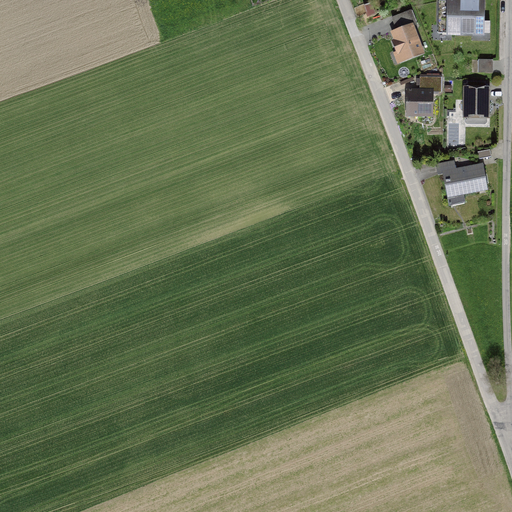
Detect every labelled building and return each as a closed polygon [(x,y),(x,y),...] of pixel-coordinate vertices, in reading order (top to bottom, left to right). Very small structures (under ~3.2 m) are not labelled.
[(482,2),(439,2),(439,35),(483,35),(482,2)] [(399,32),(394,34),(404,60),(422,53),(412,29),(418,27),(413,13),(394,20),(399,32)] [(491,62),(478,62),(478,74),(491,74),(491,62)] [(422,91),(410,91),(410,119),(438,119),(438,94),(444,94),(444,79),(422,79),(422,91)] [(486,92),(465,92),(466,123),(487,123),(486,92)] [(490,150),(478,153),(479,159),(492,157),(490,150)] [(456,162),(438,166),(440,177),(446,176),(451,201),(492,193),(487,166),(458,171),(456,162)]
